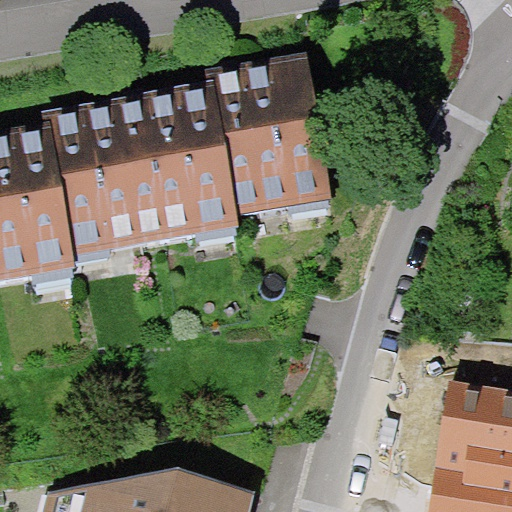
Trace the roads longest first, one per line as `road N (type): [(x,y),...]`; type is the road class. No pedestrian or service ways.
road 1 (residential): [(346,511),(407,288),(511,59)]
road 2 (residential): [(190,0),(0,30)]
